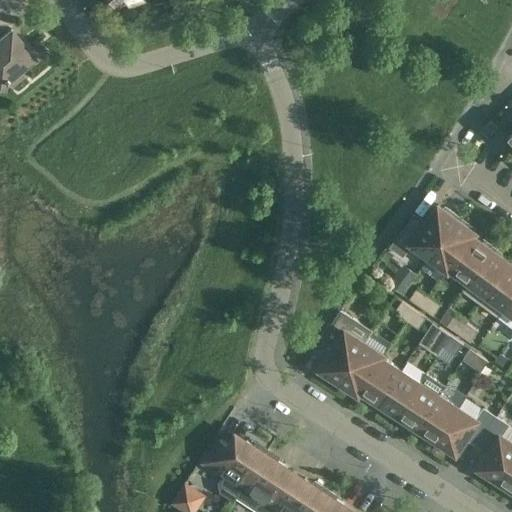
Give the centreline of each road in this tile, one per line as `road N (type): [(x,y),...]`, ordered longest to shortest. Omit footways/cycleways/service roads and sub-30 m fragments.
road 1 (residential): [(470,511),(275,386),(264,367),(284,276),(291,145),(258,30)]
road 2 (residential): [(258,30),(131,68),(113,66),(46,0)]
road 3 (residential): [(511,204),(459,160),(477,109),(511,76)]
